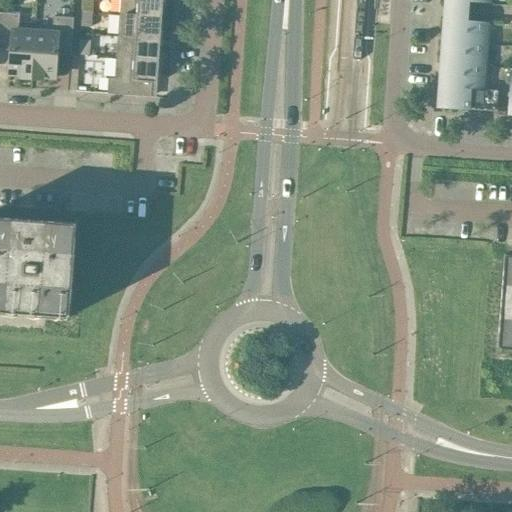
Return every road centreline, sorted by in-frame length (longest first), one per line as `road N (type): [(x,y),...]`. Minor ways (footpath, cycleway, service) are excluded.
road 1 (residential): [(0,115),(199,126),(213,0)]
road 2 (tertiary): [(285,317),(293,37),(285,7)]
road 3 (tertiary): [(285,7),(274,38),(246,313)]
road 4 (residential): [(511,153),(390,143),(402,0)]
road 5 (tertiary): [(303,399),(430,449),(467,451)]
road 6 (residential): [(209,349),(184,366),(79,391),(48,408)]
road 7 (tertiary): [(467,451),(315,370)]
road 8 (residential): [(48,408),(84,414),(214,392)]
